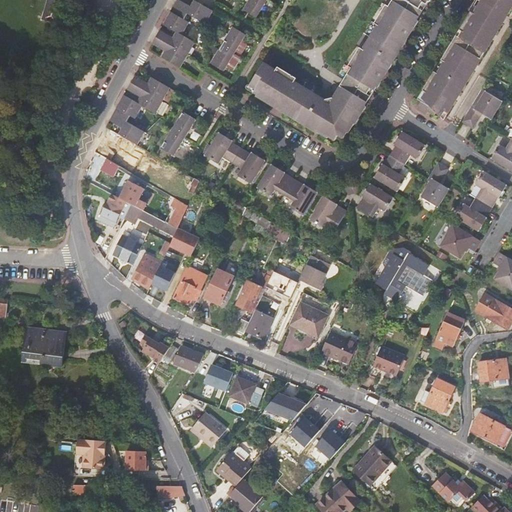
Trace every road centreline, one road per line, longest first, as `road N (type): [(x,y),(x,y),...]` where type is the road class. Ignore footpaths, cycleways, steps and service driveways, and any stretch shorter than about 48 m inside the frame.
road 1 (residential): [(84,259),(160,318),(351,394),(511,477)]
road 2 (residential): [(391,107),(349,160),(324,165),(133,51)]
road 3 (tertiary): [(199,511),(172,441),(103,317),(84,259)]
road 4 (tertiary): [(84,259),(70,178),(133,51)]
road 5 (residential): [(391,107),(511,181)]
road 6 (residential): [(456,0),(391,107)]
